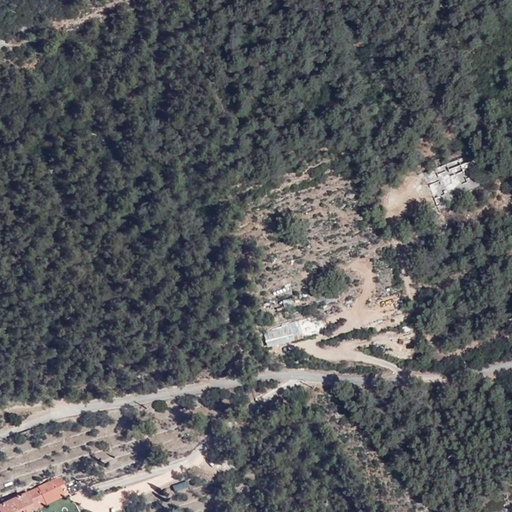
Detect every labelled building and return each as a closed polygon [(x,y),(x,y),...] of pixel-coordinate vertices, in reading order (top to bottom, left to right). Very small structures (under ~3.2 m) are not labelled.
[(446,166),(426,172),(435,203),(482,190),(474,160),(446,168),(446,166)] [(307,325),(305,317),(289,322),(289,320),(282,322),(282,324),(275,326),(275,327),(263,330),(267,346),(301,337),(310,333),(307,325)] [(56,475),(50,478),(54,486),(60,483),(56,475)] [(0,511),(15,511),(19,510),(20,511),(22,511),(29,509),(24,497),(35,492),(40,504),(58,495),(54,486),(50,478),(23,491),(21,487),(13,491),(15,495),(0,502),(0,511)] [(29,509),(40,504),(35,492),(24,497),(29,509)]
